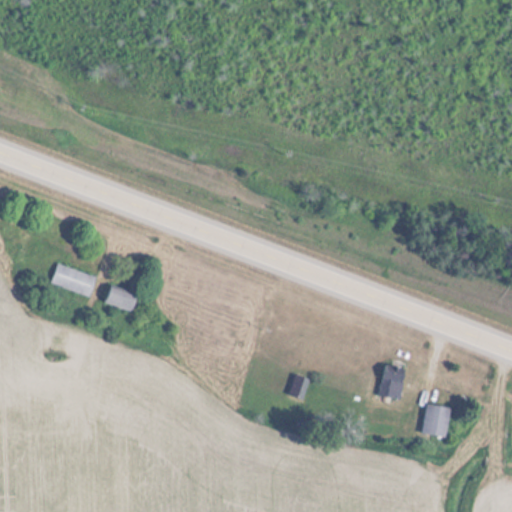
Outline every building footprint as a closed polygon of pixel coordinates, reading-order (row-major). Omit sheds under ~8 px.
[(90,298),(96,277),(58,264),(51,284),(90,298)] [(129,312),(135,295),(109,285),(103,302),(129,312)] [(397,401),(403,370),(382,366),(376,397),(397,401)] [(301,400),(307,382),(294,377),(288,396),(301,400)] [(450,409),(426,404),(419,433),(443,439),(450,409)]
